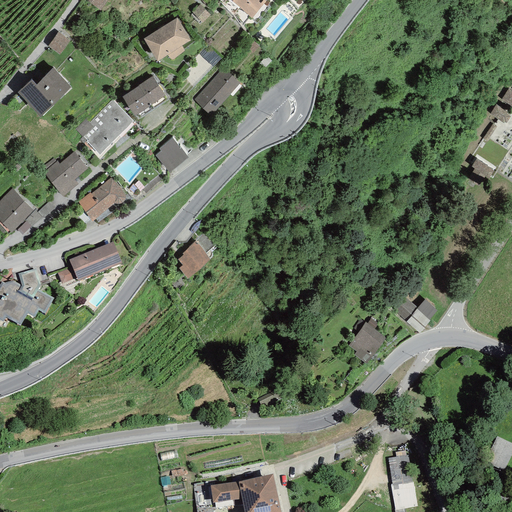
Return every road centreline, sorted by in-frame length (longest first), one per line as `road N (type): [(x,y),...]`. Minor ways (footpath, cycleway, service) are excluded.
road 1 (tertiary): [(511,355),(471,339),(434,338),(400,354),(348,407),(320,421),(194,428),(0,460)]
road 2 (tertiary): [(0,385),(86,343),(231,164),(284,122),(291,102),(282,89)]
road 3 (tertiary): [(282,89),(135,213),(96,235),(0,266)]
road 4 (residential): [(75,0),(0,95)]
